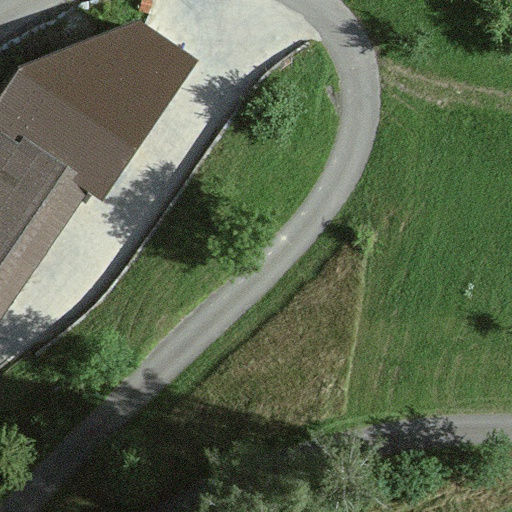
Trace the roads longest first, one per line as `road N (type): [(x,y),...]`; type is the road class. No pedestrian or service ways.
road 1 (unclassified): [(16,511),(88,432),(268,268),(345,170),(362,110),(359,75),(334,19),(310,0)]
road 2 (unclassified): [(511,430),(377,439),(308,457),(180,511)]
